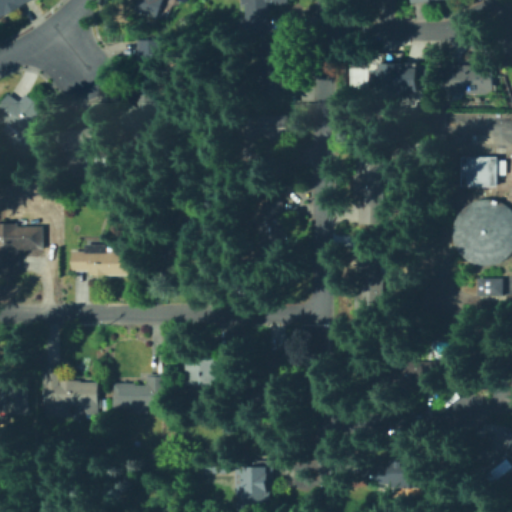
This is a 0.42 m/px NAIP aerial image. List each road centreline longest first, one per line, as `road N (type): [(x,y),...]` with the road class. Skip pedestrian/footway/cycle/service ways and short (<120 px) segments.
road 1 (residential): [(330,0),(321,487)]
road 2 (residential): [(322,310),(0,311)]
road 3 (residential): [(482,31),(331,34)]
road 4 (residential): [(464,416),(321,415)]
